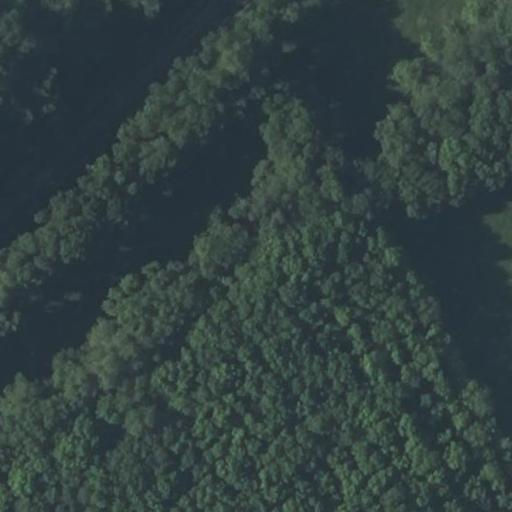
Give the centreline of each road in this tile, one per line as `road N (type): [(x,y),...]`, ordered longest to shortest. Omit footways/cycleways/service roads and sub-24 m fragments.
road 1 (tertiary): [(0,219),(225,0)]
road 2 (track): [(0,494),(221,303)]
road 3 (track): [(129,382),(210,511)]
